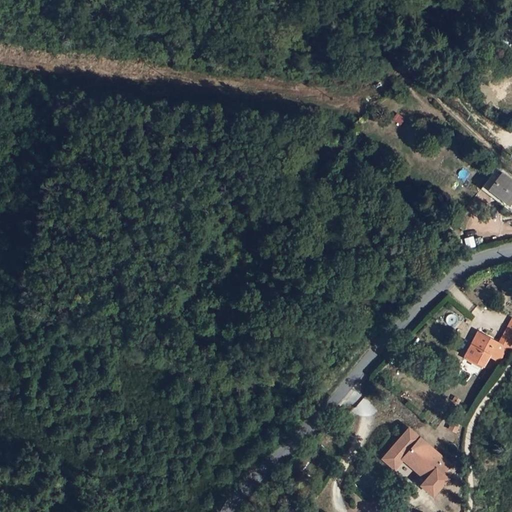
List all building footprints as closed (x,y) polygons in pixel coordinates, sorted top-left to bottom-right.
[(496,168),(481,191),(488,196),(491,191),(503,173),(496,168)] [(511,201),(511,179),(505,174),(503,173),(491,191),(510,204),(511,201)] [(491,191),(488,196),(507,209),(510,204),(491,191)] [(504,283),(502,285),(502,287),(503,290),(504,292),(507,293),(510,293),(511,290),(511,283),(511,282),(509,281),(506,282),(504,283)] [(511,320),(500,344),(503,345),(510,331),(511,331),(511,320)] [(503,345),(496,358),(500,360),(507,348),(511,349),(511,331),(510,331),(503,345)] [(480,343),(484,336),(479,333),(475,341),(480,343)] [(475,341),(472,346),(490,355),(496,358),(503,345),(500,344),(484,336),(480,343),(475,341)] [(484,365),(490,355),(472,346),(467,356),(484,365)] [(411,431),(385,462),(395,470),(405,458),(431,480),(429,482),(424,488),(436,498),(450,481),(445,477),(453,467),(411,431)] [(405,458),(395,470),(397,472),(406,462),(429,482),(431,480),(405,458)] [(362,492),(379,482),(371,469),(354,479),(362,492)]
